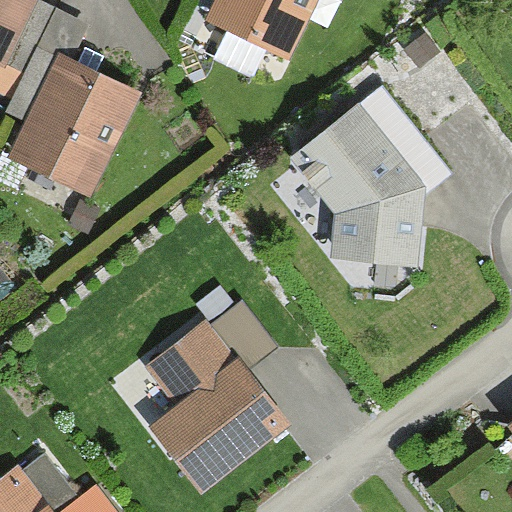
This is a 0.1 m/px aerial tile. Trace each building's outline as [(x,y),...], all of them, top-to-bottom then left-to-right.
[(0,0),(0,52),(25,0),(0,0)] [(221,0),(213,18),(284,52),(309,0),(221,0)] [(65,57),(17,156),(89,190),(136,92),(65,57)] [(358,91),(291,149),(335,206),(334,255),(418,259),(425,181),(358,91)] [(206,317),(148,359),(177,400),(152,418),(178,455),(201,486),(283,427),(206,317)] [(0,478),(0,511),(70,511),(83,503),(45,448),(0,478)]
